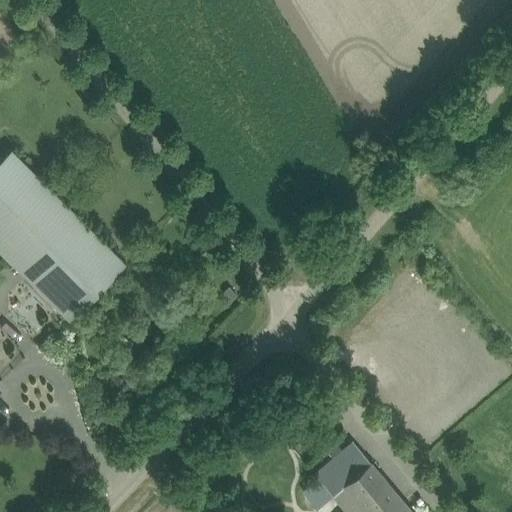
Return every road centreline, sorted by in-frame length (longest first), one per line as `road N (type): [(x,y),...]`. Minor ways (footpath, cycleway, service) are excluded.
road 1 (unclassified): [(104,511),(511,75)]
road 2 (unknown): [(291,307),(449,511)]
